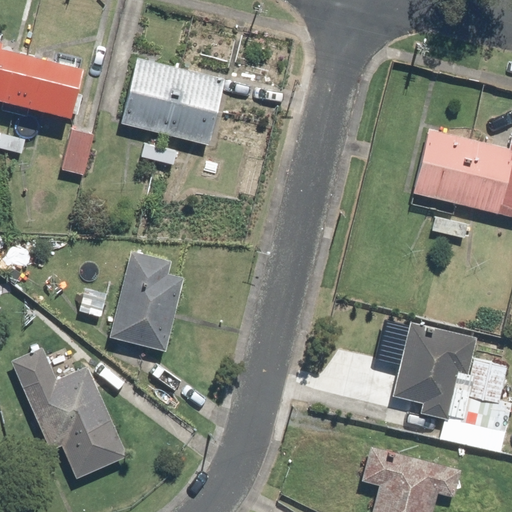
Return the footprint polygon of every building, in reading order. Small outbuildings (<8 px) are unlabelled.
[(0,103),(62,120),(74,74),(0,55),(0,103)] [(218,80),(130,61),(116,125),(204,144),(218,80)] [(91,131),(65,126),(54,175),(81,181),(91,131)] [(505,150),(422,131),(407,195),(511,218),(511,128),(510,128),(505,150)] [(25,138),(0,132),(0,154),(20,159),(25,138)] [(175,147),(138,143),(136,160),(173,165),(175,147)] [(466,224),(431,216),(427,233),(461,241),(466,224)] [(162,274),(165,260),(124,251),(103,340),(161,354),(179,278),(162,274)] [(452,372),(461,374),(468,336),(403,325),(391,397),(416,401),(413,415),(444,421),(452,372)] [(40,348),(5,362),(41,450),(56,444),(71,480),(122,459),(85,368),(53,381),(40,348)] [(504,365),(467,359),(457,420),(494,426),(504,365)] [(455,470),(364,447),(355,479),(372,483),(364,511),(424,511),(430,492),(448,497),(455,470)]
